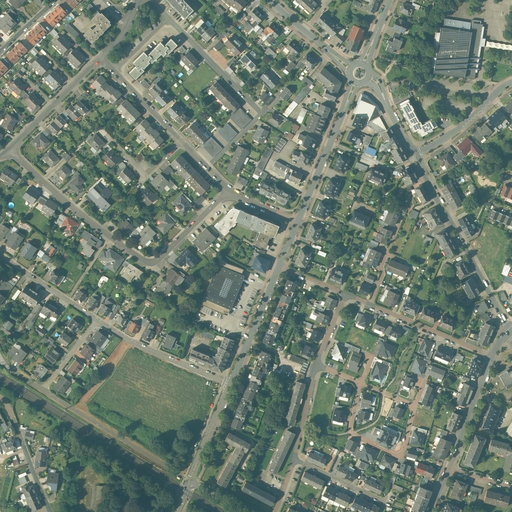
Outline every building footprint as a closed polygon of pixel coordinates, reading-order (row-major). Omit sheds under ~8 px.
[(10,0),(9,2),(16,9),(16,8),(21,3),(21,4),(24,0),(10,0)] [(185,19),(193,10),(183,0),(180,0),(173,7),(185,19)] [(246,3),(243,0),(235,0),(232,5),(239,11),(246,3)] [(312,0),(305,8),(310,13),(313,10),(317,5),(318,5),(312,0)] [(98,12),(89,3),(86,7),(95,16),(98,12)] [(411,6),(405,3),(404,4),(403,4),(401,8),(399,8),(399,10),(400,11),(399,12),(404,14),(403,14),(407,16),(409,11),(411,12),(413,8),(411,7),(412,6),(411,6)] [(377,7),(369,4),(366,10),(374,13),(377,7)] [(66,13),(59,6),(58,7),(57,6),(54,9),(55,10),(52,12),(59,20),(66,13)] [(225,12),(218,6),(214,10),(221,16),(225,12)] [(16,14),(11,8),(6,13),(8,14),(12,18),(16,14)] [(255,9),(246,18),(249,21),(252,18),(253,19),(259,13),(255,9)] [(52,12),(49,15),(49,14),(46,17),(47,17),(45,19),(53,26),(59,20),(52,12)] [(98,27),(93,31),(90,28),(83,35),(92,43),(111,24),(99,12),(98,12),(95,16),(91,20),(98,27)] [(264,17),(259,13),(253,19),(255,21),(252,24),(255,26),(264,17)] [(12,18),(8,14),(2,19),(10,28),(16,22),(12,18)] [(323,16),(322,14),(316,21),(322,27),(328,21),(326,18),(326,17),(324,15),(323,16)] [(198,16),(192,22),(195,26),(201,19),(198,16)] [(483,24),(444,18),(443,28),(440,27),(440,30),(440,32),(435,32),(430,67),(434,68),(434,70),(433,73),(474,79),(475,70),(477,59),(479,48),(481,34),(483,24)] [(10,28),(2,19),(0,20),(0,28),(0,29),(5,33),(10,28)] [(209,28),(201,19),(195,26),(197,28),(196,30),(201,36),(209,28)] [(328,21),(322,27),(332,37),(336,32),(339,29),(340,27),(330,19),(328,21)] [(404,21),(399,19),(399,20),(396,19),(392,28),(402,32),(406,23),(403,22),(404,21)] [(271,23),(266,30),(263,33),(266,36),(269,33),(270,34),(276,28),(271,23)] [(47,32),(39,24),(38,25),(38,24),(35,27),(36,28),(33,30),(40,38),(47,32)] [(79,35),(69,24),(64,28),(75,39),(79,35)] [(364,30),(353,25),(348,38),(349,39),(359,43),(364,30)] [(345,30),(340,27),(339,29),(336,32),(340,35),(342,36),(345,30)] [(209,28),(201,36),(207,41),(215,33),(209,28)] [(271,36),(267,41),(271,45),(273,43),(272,42),(281,32),(276,28),(270,34),(272,36),(271,36)] [(40,38),(33,30),(30,33),(29,32),(26,35),(27,36),(26,37),(33,45),(40,38)] [(217,38),(220,40),(221,39),(225,42),(228,39),(227,37),(229,34),(224,30),(217,38)] [(340,35),(336,32),(332,37),(338,42),(342,37),(340,35)] [(57,34),(51,41),(53,43),(60,37),(57,34)] [(53,43),(53,44),(58,48),(66,40),(61,35),(60,37),(53,43)] [(242,49),(235,42),(236,41),(232,36),(229,39),(230,40),(225,45),(229,48),(236,55),(242,49)] [(394,38),(392,42),(388,40),(387,43),(388,44),(386,50),(392,53),(394,49),(398,51),(402,41),(398,40),(394,38)] [(163,48),(166,50),(168,53),(177,45),(171,39),(165,45),(166,46),(165,47),(163,48)] [(359,43),(349,39),(345,48),(351,51),(350,51),(355,53),(357,48),(356,48),(359,43)] [(71,45),(66,40),(58,48),(63,53),(69,46),(71,45)] [(220,41),(213,47),(217,51),(223,45),(220,41)] [(291,41),(285,48),(290,52),(296,45),(291,41)] [(511,44),(487,41),(486,47),(511,50),(511,44)] [(27,50),(20,42),(19,43),(18,43),(15,45),(16,46),(13,49),(20,57),(27,50)] [(163,48),(165,47),(161,42),(148,55),(149,56),(148,56),(147,58),(149,60),(152,63),(161,54),(163,56),(166,53),(165,51),(166,50),(163,48)] [(296,45),(290,52),(291,53),(288,57),(291,60),(301,49),(296,45)] [(69,46),(63,53),(65,55),(71,49),(69,46)] [(34,56),(39,51),(34,47),(30,51),(34,56)] [(279,54),(270,47),(266,51),(275,59),(279,54)] [(20,57),(13,49),(10,51),(9,51),(7,53),(7,54),(6,55),(14,63),(20,57)] [(71,49),(65,55),(67,57),(73,51),(71,49)] [(67,57),(72,62),(80,54),(75,49),(73,51),(67,57)] [(147,58),(148,56),(144,52),(133,63),(138,67),(137,68),(136,67),(129,73),(135,79),(144,71),(141,68),(142,67),(144,68),(150,63),(148,61),(149,60),(147,58)] [(184,56),(181,59),(185,64),(193,57),(188,52),(184,56)] [(254,59),(249,53),(248,54),(247,53),(240,60),(243,63),(243,62),(244,62),(245,64),(247,65),(248,65),(249,66),(251,68),(253,66),(253,67),(257,63),(253,60),(253,59),(254,59)] [(80,54),(72,62),(76,67),(77,66),(83,60),(85,58),(80,54)] [(311,58),(307,54),(301,61),(304,63),(306,65),(311,58)] [(35,55),(29,61),(32,64),(38,58),(35,55)] [(32,64),(32,65),(37,70),(45,61),(40,56),(38,58),(32,64)] [(193,57),(185,64),(191,69),(198,62),(193,57)] [(317,62),(311,58),(306,65),(308,66),(311,69),(317,62)] [(83,60),(77,66),(79,69),(85,62),(83,60)] [(45,61),(37,70),(41,74),(42,74),(48,68),(50,66),(45,61)] [(295,65),(292,62),(286,69),(289,72),(295,65)] [(234,70),(230,66),(228,67),(229,67),(226,70),(230,74),(234,70)] [(48,68),(42,74),(44,76),(50,70),(48,68)] [(324,84),(332,75),(323,68),(315,77),(324,84)] [(50,70),(44,76),(46,78),(52,72),(50,70)] [(59,75),(54,70),(52,72),(46,78),(46,79),(50,83),(59,75)] [(279,82),(267,70),(260,77),(272,89),(279,82)] [(59,75),(50,83),(55,88),(59,84),(64,80),(59,75)] [(332,75),(324,84),(326,86),(326,88),(326,89),(329,90),(331,87),(334,89),(333,92),(337,93),(341,83),(332,75)] [(105,81),(100,76),(99,77),(95,81),(92,83),(97,89),(104,82),(105,81)] [(159,76),(153,82),(155,84),(157,83),(161,78),(159,76)] [(17,77),(9,86),(13,91),(21,83),(19,81),(19,79),(17,77)] [(150,85),(144,79),(140,83),(145,89),(150,85)] [(308,79),(304,83),(306,85),(309,87),(313,83),(308,79)] [(213,93),(220,85),(216,81),(209,89),(213,93)] [(97,89),(96,90),(101,95),(102,94),(109,87),(104,82),(97,89)] [(21,83),(13,91),(18,95),(23,90),(27,87),(25,85),(23,85),(21,83)] [(164,91),(157,83),(155,84),(148,92),(155,99),(163,91),(164,91)] [(59,84),(55,88),(53,90),(56,93),(62,86),(59,84)] [(217,97),(224,90),(220,85),(213,93),(217,97)] [(306,85),(293,100),(298,103),(310,88),(309,87),(306,85)] [(115,91),(110,86),(109,87),(102,94),(107,99),(115,91)] [(292,92),(286,87),(279,95),(286,100),(292,92)] [(334,89),(331,87),(329,90),(326,89),(323,96),(330,99),(330,100),(334,101),(334,100),(335,100),(336,98),(335,98),(336,96),(337,96),(338,94),(337,94),(337,93),(333,92),(334,89)] [(115,91),(108,98),(113,103),(116,101),(120,96),(121,95),(116,90),(115,91)] [(221,101),(228,94),(224,90),(217,97),(221,101)] [(170,99),(163,91),(155,99),(163,106),(170,99)] [(24,101),(28,106),(36,98),(34,96),(34,94),(32,92),(29,96),(24,101)] [(270,97),(264,92),(260,98),(265,103),(270,97)] [(228,94),(221,101),(227,107),(234,100),(228,94)] [(357,106),(379,114),(377,112),(379,111),(376,106),(367,97),(361,95),(357,106)] [(271,96),(264,103),(267,106),(274,98),(271,96)] [(36,98),(28,106),(33,110),(38,105),(42,102),(40,100),(38,100),(36,98)] [(119,106),(118,107),(122,112),(130,105),(125,100),(124,101),(119,106)] [(234,100),(227,107),(232,113),(238,107),(240,106),(234,100)] [(81,103),(79,101),(75,105),(76,106),(75,107),(81,113),(82,115),(88,109),(81,103)] [(294,101),(283,114),(287,117),(298,104),(294,101)] [(410,105),(408,101),(400,106),(413,132),(417,130),(418,133),(419,133),(420,135),(432,129),(434,128),(432,125),(430,121),(422,125),(420,121),(419,122),(413,110),(414,110),(411,105),(410,105)] [(182,111),(175,103),(167,111),(174,118),(182,111)] [(330,108),(321,104),(316,115),(326,118),(330,108)] [(38,105),(33,110),(31,112),(34,114),(40,108),(38,105)] [(74,108),(71,105),(66,110),(66,111),(69,114),(70,115),(74,120),(81,113),(75,107),(74,107),(74,108)] [(130,105),(122,112),(127,117),(135,110),(130,105)] [(379,114),(357,106),(354,113),(356,114),(365,118),(366,118),(369,120),(379,127),(385,130),(386,130),(379,116),(379,114)] [(232,113),(229,116),(232,119),(236,114),(241,110),(238,107),(232,113)] [(302,108),(296,121),(301,123),(307,110),(302,108)] [(135,110),(127,117),(132,122),(133,121),(139,116),(140,115),(135,110)] [(249,118),(241,110),(236,114),(244,123),(249,118)] [(182,111),(174,118),(181,126),(189,118),(182,111)] [(500,111),(496,115),(495,113),(490,116),(501,128),(509,120),(507,118),(504,115),(500,111)] [(277,116),(273,113),(268,120),(273,124),(274,125),(275,126),(277,126),(281,119),(277,116)] [(18,120),(7,114),(4,120),(13,125),(15,122),(17,122),(18,120)] [(244,123),(236,114),(232,119),(242,129),(246,125),(244,123)] [(316,115),(315,114),(313,117),(312,116),(306,128),(309,129),(309,130),(319,134),(326,118),(316,115)] [(365,118),(356,114),(352,125),(362,130),(363,126),(365,123),(366,118),(365,118)] [(59,115),(53,121),(60,128),(63,125),(63,124),(66,121),(64,120),(59,115)] [(139,125),(136,127),(141,133),(148,126),(149,125),(144,119),(143,121),(139,125)] [(13,125),(4,120),(1,125),(11,131),(12,130),(12,127),(13,125)] [(379,127),(369,120),(367,124),(366,125),(367,126),(376,132),(377,130),(379,127)] [(60,128),(53,121),(47,127),(52,132),(54,133),(57,130),(57,131),(60,128)] [(193,123),(185,130),(190,135),(198,128),(193,123)] [(237,134),(227,123),(222,128),(232,138),(237,134)] [(485,124),(481,128),(479,127),(472,133),(480,142),(481,141),(480,141),(484,137),(485,138),(492,132),(490,130),(485,124)] [(141,133),(140,134),(145,139),(146,138),(153,131),(148,126),(141,133)] [(267,131),(259,127),(253,139),(262,143),(267,131)] [(380,133),(384,140),(388,138),(395,135),(390,127),(386,130),(385,130),(380,133)] [(198,128),(190,135),(195,140),(203,133),(198,128)] [(232,138),(222,128),(218,132),(228,142),(232,138)] [(146,137),(146,138),(151,143),(158,136),(159,135),(154,130),(153,131),(146,137)] [(357,135),(349,132),(346,140),(354,143),(357,135)] [(50,143),(41,133),(31,142),(37,148),(41,144),(45,147),(50,143)] [(203,133),(195,140),(200,145),(201,145),(205,141),(208,138),(203,133)] [(104,143),(95,134),(88,141),(97,151),(104,143)] [(316,141),(307,135),(306,137),(299,134),(297,138),(304,141),(303,145),(312,151),(316,141)] [(395,135),(388,138),(390,142),(391,144),(397,140),(395,135)] [(151,143),(150,144),(155,149),(158,146),(162,142),(163,141),(158,136),(151,143)] [(474,145),(467,137),(457,146),(460,150),(464,155),(470,149),(478,157),(482,153),(475,145),(474,145)] [(222,149),(212,138),(207,143),(217,153),(222,149)] [(281,138),(273,150),(277,154),(286,142),(281,138)] [(397,140),(391,144),(392,146),(394,149),(400,146),(397,140)] [(217,153),(207,143),(203,147),(213,157),(217,153)] [(241,147),(238,146),(235,152),(244,156),(247,150),(241,147)] [(267,146),(256,168),(262,171),(273,150),(267,146)] [(377,150),(368,146),(365,152),(374,156),(377,150)] [(394,149),(390,151),(397,164),(407,158),(400,146),(394,149)] [(59,160),(50,150),(42,158),(51,167),(59,160)] [(310,156),(302,152),(301,153),(294,150),(291,157),(298,160),(298,161),(306,165),(310,156)] [(460,150),(456,154),(460,159),(464,155),(460,150)] [(116,157),(110,151),(103,157),(109,163),(108,164),(110,167),(115,162),(117,160),(115,158),(116,157)] [(244,156),(235,152),(233,158),(242,163),(244,156)] [(453,165),(448,154),(438,159),(441,165),(444,164),(446,168),(453,165)] [(195,171),(180,155),(171,164),(186,179),(195,171)] [(349,159),(340,155),(336,162),(347,166),(348,163),(347,163),(349,159)] [(242,163),(233,158),(230,165),(239,169),(242,163)] [(293,170),(276,161),(271,170),(289,180),(293,170)] [(347,166),(336,162),(334,169),(343,173),(345,169),(346,169),(347,166)] [(367,166),(357,162),(354,167),(365,172),(367,166)] [(71,172),(64,164),(56,172),(64,180),(71,172)] [(239,169),(230,165),(227,171),(236,175),(239,169)] [(168,166),(162,172),(166,176),(173,170),(168,166)] [(403,170),(401,171),(398,172),(397,175),(400,176),(401,176),(403,175),(404,177),(402,178),(414,172),(413,169),(413,168),(411,166),(408,167),(405,167),(406,169),(403,170)] [(135,177),(126,167),(123,171),(118,175),(119,175),(119,174),(128,183),(127,184),(135,177)] [(17,175),(6,168),(0,177),(10,185),(13,181),(16,176),(17,175)] [(262,171),(256,168),(254,173),(264,179),(267,174),(262,171)] [(380,172),(377,171),(371,168),(367,178),(369,179),(368,181),(379,185),(380,184),(382,185),(386,175),(380,172)] [(302,174),(293,170),(289,180),(298,184),(302,174)] [(200,176),(195,171),(186,179),(191,184),(200,176)] [(414,172),(402,178),(406,185),(412,182),(414,181),(418,179),(414,172)] [(168,182),(160,174),(151,183),(157,188),(156,189),(157,189),(159,187),(162,191),(165,187),(166,185),(170,189),(172,187),(168,182)] [(444,177),(442,178),(442,177),(440,178),(440,179),(436,181),(440,187),(450,182),(451,181),(455,179),(454,176),(453,175),(449,177),(450,179),(447,181),(444,177)] [(21,180),(16,176),(13,181),(18,185),(21,180)] [(83,188),(79,184),(83,180),(78,176),(74,180),(69,185),(78,194),(83,188)] [(200,176),(191,184),(196,190),(205,181),(200,176)] [(339,183),(330,179),(327,186),(337,190),(338,187),(337,187),(339,183)] [(205,181),(196,190),(201,195),(210,186),(205,181)] [(274,188),(263,182),(258,191),(269,198),(270,196),(274,188)] [(450,182),(440,187),(444,195),(454,190),(450,182)] [(103,191),(97,185),(90,192),(94,196),(91,199),(96,204),(97,204),(102,209),(105,206),(106,207),(109,204),(104,199),(105,197),(107,198),(111,194),(108,191),(109,190),(106,188),(103,191)] [(422,185),(414,189),(416,192),(414,193),(416,197),(418,196),(425,192),(422,185)] [(511,188),(505,185),(501,195),(507,197),(511,188)] [(337,190),(327,186),(324,192),(333,196),(335,192),(336,193),(337,190)] [(39,193),(29,187),(22,197),(32,204),(39,193)] [(290,194),(275,187),(274,188),(270,196),(285,204),(290,194)] [(153,195),(146,188),(138,195),(148,206),(156,198),(153,195)] [(454,190),(444,195),(452,210),(462,204),(454,190)] [(90,192),(85,196),(89,201),(91,199),(94,196),(90,192)] [(425,192),(418,196),(419,198),(417,199),(418,202),(420,200),(422,204),(429,200),(425,192)] [(185,199),(181,195),(173,203),(180,210),(179,212),(182,215),(190,207),(188,205),(189,204),(185,199)] [(46,201),(41,197),(38,203),(43,206),(46,201)] [(58,206),(47,199),(46,201),(43,206),(41,209),(51,216),(58,206)] [(330,205),(320,201),(319,204),(318,204),(317,208),(328,212),(329,209),(328,208),(330,205)] [(236,220),(240,210),(233,207),(214,226),(223,235),(223,234),(222,233),(235,221),(234,221),(236,220)] [(328,212),(317,208),(315,211),(316,212),(314,215),(324,219),(325,215),(326,216),(328,212)] [(433,208),(423,213),(428,221),(438,216),(433,208)] [(250,226),(255,215),(252,214),(240,209),(240,210),(236,220),(250,226)] [(399,213),(389,210),(387,216),(396,220),(399,213)] [(418,213),(412,210),(409,216),(415,219),(418,213)] [(500,213),(493,210),(492,211),(490,217),(497,220),(500,213)] [(369,217),(353,211),(348,222),(364,229),(369,217)] [(506,215),(500,213),(497,220),(503,223),(506,215)] [(67,218),(61,214),(58,220),(63,223),(67,218)] [(169,218),(165,215),(163,217),(163,218),(161,219),(164,221),(158,227),(164,233),(174,224),(169,218)] [(255,215),(250,226),(261,230),(255,245),(265,249),(276,223),(266,219),(265,220),(257,217),(257,216),(255,215)] [(511,219),(511,217),(506,215),(503,223),(509,225),(511,219)] [(396,220),(387,216),(384,222),(388,224),(394,226),(396,220)] [(438,216),(428,221),(432,229),(442,224),(438,216)] [(470,224),(465,216),(457,220),(462,229),(470,224)] [(78,224),(67,218),(63,223),(62,225),(66,228),(64,230),(71,235),(78,224)] [(125,218),(123,220),(122,220),(121,221),(122,221),(117,226),(123,233),(125,236),(133,227),(131,224),(132,223),(128,218),(127,220),(125,218)] [(318,225),(314,223),(314,225),(311,224),(308,231),(319,235),(320,231),(319,231),(321,228),(317,226),(318,225)] [(2,224),(0,226),(0,239),(1,241),(4,236),(8,230),(9,229),(2,224)] [(473,229),(470,224),(462,229),(467,238),(475,233),(473,229)] [(154,232),(147,225),(140,233),(138,231),(134,236),(134,235),(132,237),(135,240),(139,237),(140,238),(138,240),(143,245),(147,241),(145,239),(147,238),(150,241),(153,238),(151,236),(154,232)] [(206,228),(193,242),(201,251),(215,237),(206,228)] [(386,229),(382,228),(380,234),(387,237),(389,238),(391,231),(386,229)] [(453,243),(445,229),(436,234),(438,237),(437,238),(442,248),(453,243)] [(84,246),(90,247),(92,245),(94,246),(94,245),(97,240),(96,239),(93,237),(90,235),(90,234),(84,230),(80,236),(83,238),(84,237),(85,238),(83,242),(84,246)] [(319,235),(308,231),(305,238),(308,239),(308,241),(311,242),(311,240),(315,242),(316,238),(317,239),(319,235)] [(23,237),(14,232),(13,234),(9,239),(11,240),(9,243),(11,244),(10,246),(15,249),(23,237)] [(387,237),(380,234),(378,233),(375,239),(384,243),(387,237)] [(102,243),(97,240),(94,245),(98,248),(102,243)] [(36,248),(28,243),(21,254),(27,258),(30,254),(31,255),(36,248)] [(458,254),(453,243),(442,248),(448,258),(449,257),(450,258),(458,254)] [(90,247),(84,246),(83,247),(84,248),(82,252),(89,257),(94,250),(90,247)] [(51,251),(48,249),(48,248),(47,248),(43,255),(45,257),(43,259),(44,260),(46,262),(48,262),(52,256),(56,249),(53,247),(51,251)] [(192,255),(186,248),(183,251),(184,252),(178,257),(184,263),(187,260),(192,266),(197,261),(192,256),(192,255)] [(307,249),(304,248),(304,250),(301,249),(298,256),(308,260),(310,256),(309,256),(311,253),(307,251),(307,249)] [(381,253),(371,249),(369,255),(378,259),(381,253)] [(104,250),(99,258),(104,261),(105,259),(104,259),(108,253),(104,250)] [(123,259),(110,250),(108,253),(104,259),(105,259),(109,262),(109,261),(111,263),(108,267),(115,271),(123,259)] [(378,259),(369,255),(366,262),(372,264),(375,266),(378,259)] [(308,260),(298,256),(295,263),(298,264),(297,265),(300,267),(301,265),(305,267),(306,263),(307,264),(308,260)] [(184,263),(178,257),(176,260),(182,266),(184,263)] [(260,258),(257,257),(253,267),(263,271),(267,261),(260,258)] [(55,262),(52,260),(45,271),(47,273),(47,272),(50,268),(53,270),(55,271),(58,266),(55,263),(55,262)] [(244,276),(241,275),(243,270),(219,260),(203,298),(230,310),(244,276)] [(396,263),(390,260),(388,264),(386,269),(392,272),(396,263)] [(462,260),(456,263),(456,264),(455,264),(455,265),(454,266),(455,266),(455,267),(454,267),(456,271),(454,271),(455,272),(465,267),(462,260)] [(402,265),(396,263),(392,272),(398,274),(402,265)] [(508,275),(511,265),(506,263),(502,273),(508,275)] [(133,267),(129,264),(127,268),(122,276),(130,282),(135,274),(140,277),(143,273),(137,269),(137,268),(133,266),(133,267)] [(451,266),(444,264),(442,269),(448,272),(451,266)] [(408,268),(402,265),(398,274),(405,277),(406,274),(406,273),(408,268)] [(367,271),(355,266),(351,276),(357,278),(359,274),(363,276),(364,273),(366,274),(367,271)] [(465,267),(455,272),(456,274),(457,273),(460,278),(469,273),(465,267)] [(336,270),(332,268),(328,278),(335,281),(339,271),(337,269),(336,270)] [(178,274),(172,269),(164,281),(172,286),(173,286),(172,286),(180,275),(178,274)] [(55,271),(53,270),(50,274),(53,276),(50,280),(58,286),(60,282),(58,281),(62,276),(55,271)] [(339,271),(335,281),(342,284),(346,274),(341,272),(342,272),(339,271)] [(480,293),(471,278),(462,283),(464,286),(463,287),(467,295),(468,295),(470,298),(480,293)] [(297,283),(287,279),(285,285),(286,285),(282,294),(286,296),(287,295),(291,296),(297,283)] [(7,283),(3,280),(0,284),(0,304),(13,287),(7,283)] [(172,286),(164,281),(159,288),(158,288),(155,292),(164,298),(167,295),(166,294),(168,291),(169,292),(172,286)] [(365,285),(362,283),(360,287),(361,288),(359,292),(367,295),(371,287),(368,286),(369,284),(366,283),(365,285)] [(34,291),(26,286),(19,295),(27,301),(33,291),(34,291)] [(142,298),(126,289),(125,292),(132,296),(131,297),(137,300),(135,303),(138,305),(142,298)] [(391,292),(389,291),(385,289),(383,295),(386,297),(396,301),(398,295),(391,292)] [(18,290),(12,298),(15,300),(21,292),(18,290)] [(86,294),(79,290),(75,297),(76,297),(75,298),(78,299),(82,301),(85,296),(86,294)] [(154,294),(148,290),(145,295),(151,299),(154,294)] [(34,291),(33,291),(27,301),(33,305),(40,295),(34,291)] [(507,299),(503,291),(498,294),(502,302),(503,301),(504,301),(507,299)] [(286,296),(282,294),(277,306),(281,308),(282,306),(286,308),(291,296),(287,295),(286,296)] [(407,296),(405,300),(401,309),(408,313),(413,302),(409,300),(410,297),(407,296)] [(96,299),(92,297),(87,304),(88,305),(90,307),(90,306),(94,309),(99,301),(100,299),(97,297),(96,299)] [(336,300),(327,297),(325,302),(324,305),(332,309),(336,300)] [(396,301),(386,297),(383,303),(393,307),(396,301)] [(483,300),(475,305),(476,308),(473,309),(475,312),(478,311),(479,314),(484,311),(488,309),(483,300)] [(53,306),(46,302),(44,305),(43,305),(42,306),(43,309),(45,311),(43,314),(46,316),(51,310),(53,306)] [(105,305),(104,305),(100,310),(99,312),(102,314),(106,316),(111,309),(114,304),(111,302),(109,305),(106,303),(105,305)] [(419,306),(413,304),(414,302),(413,302),(408,313),(415,315),(419,306)] [(38,303),(32,311),(34,313),(40,305),(38,303)] [(34,313),(29,320),(34,323),(35,321),(34,320),(43,309),(42,306),(40,305),(34,313)] [(60,310),(53,306),(51,310),(46,316),(49,318),(51,315),(54,317),(52,317),(50,321),(53,323),(59,314),(58,313),(60,310)] [(281,308),(277,306),(273,315),(278,317),(277,319),(281,320),(286,308),(282,306),(281,308)] [(429,310),(424,308),(420,317),(426,320),(431,309),(430,309),(429,310)] [(438,314),(432,311),(432,310),(431,309),(426,320),(434,323),(438,314)] [(487,313),(485,314),(484,311),(479,314),(478,314),(481,320),(483,319),(484,321),(486,321),(490,319),(487,313)] [(323,313),(320,312),(318,315),(317,315),(319,316),(317,321),(326,325),(328,319),(327,319),(329,316),(323,313)] [(122,316),(120,315),(116,322),(121,325),(121,326),(122,327),(123,327),(123,326),(124,326),(124,325),(124,324),(127,319),(125,318),(126,315),(123,313),(122,316)] [(371,317),(363,313),(362,316),(359,322),(359,324),(366,328),(371,317)] [(278,317),(273,315),(268,327),(273,329),(272,331),(276,332),(281,320),(277,319),(278,317)] [(449,318),(442,315),(438,325),(445,328),(449,318)] [(1,328),(9,335),(12,331),(9,329),(12,325),(11,325),(14,322),(9,318),(4,325),(1,328)] [(456,321),(449,318),(445,328),(452,331),(456,321)] [(26,319),(25,321),(24,320),(20,326),(23,327),(25,324),(25,325),(29,320),(26,319)] [(81,326),(72,319),(70,322),(71,322),(68,326),(76,332),(81,326)] [(386,323),(377,319),(375,324),(374,324),(374,326),(374,327),(374,328),(383,331),(385,325),(386,323)] [(34,323),(29,320),(25,325),(30,328),(34,323)] [(138,323),(135,321),(134,323),(132,322),(128,329),(133,332),(132,333),(135,335),(136,333),(140,326),(139,325),(138,325),(138,323)] [(495,327),(485,323),(483,328),(481,328),(480,332),(491,336),(495,327)] [(402,330),(393,326),(392,327),(389,334),(398,338),(398,337),(399,337),(400,337),(400,335),(400,334),(402,330)] [(42,330),(38,327),(35,331),(42,336),(47,329),(44,327),(42,330)] [(273,329),(268,327),(262,342),(271,345),(276,332),(272,331),(273,329)] [(151,330),(146,328),(142,337),(150,341),(154,332),(151,330)] [(322,333),(313,329),(311,333),(309,337),(318,341),(322,333)] [(215,335),(201,330),(200,335),(213,340),(215,335)] [(98,331),(91,340),(96,344),(100,346),(106,338),(98,331)] [(476,334),(469,332),(467,337),(473,340),(474,338),(475,335),(476,334)] [(491,336),(480,332),(478,336),(479,337),(478,339),(477,342),(480,343),(480,344),(481,344),(484,345),(487,346),(491,336)] [(67,337),(62,333),(58,339),(66,346),(68,343),(71,339),(68,336),(67,337)] [(175,338),(167,334),(163,342),(162,344),(163,345),(163,344),(176,350),(178,345),(180,346),(176,344),(177,341),(174,340),(175,338)] [(234,341),(224,337),(219,347),(230,351),(234,341)] [(427,356),(428,356),(431,351),(434,342),(424,339),(419,352),(427,356)] [(397,347),(383,341),(382,345),(378,353),(388,357),(389,356),(393,358),(397,347)] [(346,342),(345,346),(349,348),(347,351),(350,352),(351,350),(353,345),(346,342)] [(332,355),(343,360),(347,351),(349,348),(345,346),(337,343),(332,355)] [(315,349),(305,344),(303,348),(305,349),(303,353),(304,353),(309,355),(311,356),(315,349)] [(92,349),(87,345),(85,347),(84,347),(83,349),(84,349),(81,353),(87,358),(90,354),(91,355),(94,351),(92,349)] [(446,348),(439,345),(435,355),(442,358),(446,348)] [(22,353),(13,346),(8,354),(13,357),(12,358),(19,363),(24,357),(27,353),(26,353),(23,351),(22,353)] [(60,354),(51,348),(52,347),(51,347),(44,356),(48,359),(49,358),(54,362),(60,354)] [(230,351),(219,347),(215,357),(226,361),(230,351)] [(446,348),(442,358),(449,361),(452,354),(453,351),(446,348)] [(209,356),(192,349),(188,359),(205,366),(209,357),(209,356)] [(262,351),(257,363),(265,366),(270,354),(262,351)] [(358,353),(353,351),(349,363),(351,363),(348,369),(357,373),(360,366),(357,365),(362,354),(358,353)] [(304,360),(286,352),(284,357),(302,365),(304,360)] [(215,357),(213,356),(212,358),(209,357),(205,366),(221,372),(226,361),(215,357)] [(423,361),(416,358),(411,370),(421,374),(424,366),(426,362),(423,361)] [(86,365),(79,359),(77,361),(83,366),(82,366),(84,367),(86,365)] [(470,367),(480,371),(483,363),(480,362),(480,361),(477,360),(473,359),(470,367)] [(75,360),(69,369),(76,375),(82,366),(83,366),(77,361),(75,360)] [(302,365),(299,373),(304,375),(309,362),(304,360),(302,365)] [(382,380),(387,366),(376,361),(370,375),(382,380)] [(257,363),(252,375),(260,378),(265,366),(257,363)] [(48,370),(41,365),(33,375),(33,374),(32,375),(36,378),(37,377),(40,379),(43,376),(48,370)] [(445,370),(432,365),(429,374),(442,379),(445,370)] [(480,371),(470,367),(467,374),(470,376),(474,377),(477,378),(480,371)] [(511,370),(511,371),(510,369),(499,375),(507,388),(502,391),(505,395),(502,397),(503,400),(506,401),(507,399),(509,398),(511,395),(511,370)] [(75,381),(68,375),(65,378),(71,382),(72,384),(75,381)] [(252,375),(247,387),(255,391),(260,378),(252,375)] [(63,376),(55,387),(62,393),(71,382),(65,378),(63,376)] [(409,378),(406,376),(403,385),(410,388),(414,379),(409,378)] [(305,383),(296,381),(290,402),(299,405),(305,383)] [(469,385),(464,383),(461,389),(460,389),(458,393),(469,397),(473,387),(469,386),(469,385)] [(351,387),(342,385),(341,388),(339,395),(340,395),(349,397),(351,387)] [(433,396),(436,388),(431,386),(428,385),(425,394),(433,396)] [(498,388),(491,385),(486,396),(504,403),(508,410),(511,407),(511,401),(509,398),(507,399),(506,401),(503,400),(502,397),(505,395),(502,391),(502,390),(498,388)] [(247,387),(242,400),(250,403),(255,391),(247,387)] [(458,393),(457,392),(456,396),(458,397),(456,401),(458,402),(457,404),(461,405),(465,407),(469,397),(458,393)] [(373,396),(363,394),(361,402),(371,405),(373,396)] [(430,406),(433,396),(425,394),(422,403),(424,404),(430,406)] [(242,400),(236,412),(245,416),(250,403),(242,400)] [(299,405),(290,402),(284,423),(293,426),(299,405)] [(485,416),(495,420),(498,414),(497,414),(499,408),(500,408),(490,404),(488,410),(487,410),(486,412),(487,413),(485,416)] [(392,414),(400,418),(404,409),(396,405),(394,409),(392,414)] [(341,409),(336,408),(335,409),(333,419),(344,421),(346,410),(341,409)] [(369,413),(361,411),(359,410),(358,417),(368,419),(369,413)] [(236,412),(231,426),(239,429),(245,416),(236,412)] [(453,412),(446,428),(455,432),(462,416),(453,412)] [(495,420),(485,416),(484,419),(483,421),(483,422),(481,428),(491,432),(490,431),(492,425),(493,426),(495,420)] [(375,427),(372,434),(375,436),(377,431),(380,432),(381,430),(375,427)] [(390,431),(382,428),(381,430),(380,432),(377,439),(384,442),(390,431)] [(283,439),(272,461),(271,463),(268,470),(276,474),(295,434),(287,430),(284,436),(283,436),(282,439),(283,439)] [(394,433),(390,431),(384,442),(392,446),(395,439),(397,435),(394,433)] [(413,431),(409,443),(420,446),(424,434),(413,431)] [(235,446),(239,438),(228,432),(224,440),(235,446)] [(486,438),(475,434),(468,451),(479,455),(481,450),(480,450),(483,443),(484,443),(486,438)] [(239,438),(235,446),(236,447),(244,451),(246,452),(250,444),(239,438)] [(444,439),(440,438),(437,447),(448,451),(451,442),(444,439)] [(356,443),(349,439),(345,448),(353,451),(355,446),(356,443)] [(497,452),(500,442),(491,439),(488,450),(497,452)] [(7,442),(1,444),(3,450),(5,449),(6,452),(17,448),(16,444),(14,445),(13,440),(7,442)] [(500,442),(497,452),(506,455),(506,453),(508,446),(509,444),(500,442)] [(366,447),(364,446),(361,452),(359,457),(361,457),(368,460),(369,457),(373,459),(377,452),(366,447)] [(244,451),(236,447),(230,458),(238,463),(244,451)] [(448,451),(437,447),(435,451),(434,454),(433,455),(439,457),(444,459),(448,451)] [(409,448),(407,456),(416,458),(418,451),(409,448)] [(43,452),(39,451),(39,454),(38,454),(37,458),(36,457),(35,459),(37,460),(36,463),(44,464),(44,463),(45,455),(43,454),(43,452)] [(479,455),(468,451),(463,463),(474,467),(479,455)] [(313,454),(309,452),(306,459),(314,463),(317,456),(313,454)] [(16,455),(11,457),(8,467),(14,466),(19,464),(16,455)] [(381,464),(392,468),(395,462),(396,460),(384,455),(381,464)] [(322,458),(317,456),(314,463),(322,467),(325,460),(322,458)] [(238,463),(230,458),(223,470),(231,474),(238,463)] [(366,464),(361,461),(358,467),(363,469),(366,464)] [(408,464),(402,462),(400,468),(399,471),(405,473),(408,464)] [(426,465),(418,462),(415,471),(418,472),(422,474),(426,465)] [(408,464),(405,473),(411,475),(414,466),(408,464)] [(428,466),(426,465),(422,474),(425,475),(428,476),(432,468),(428,466)] [(343,467),(339,466),(336,473),(344,477),(348,470),(343,467)] [(434,469),(432,468),(428,476),(425,475),(424,478),(430,480),(434,469)] [(231,474),(223,470),(217,482),(225,486),(231,474)] [(352,472),(348,470),(344,477),(352,481),(356,473),(352,472)] [(58,473),(48,472),(47,481),(49,482),(48,486),(50,490),(56,491),(58,473)] [(324,481),(304,472),(301,479),(320,488),(324,481)] [(24,476),(18,479),(21,485),(27,482),(24,476)] [(421,477),(418,486),(420,486),(424,488),(428,480),(421,477)] [(369,480),(366,478),(363,486),(371,490),(375,482),(369,480)] [(467,484),(456,480),(450,495),(460,500),(467,484)] [(256,497),(260,490),(254,486),(252,485),(246,482),(242,489),(256,497)] [(379,484),(375,482),(371,490),(379,494),(383,486),(379,484)] [(29,487),(28,484),(21,487),(24,493),(23,494),(25,498),(36,493),(33,485),(29,487)] [(104,511),(107,486),(97,486),(94,511),(104,511)] [(330,488),(327,486),(323,495),(329,498),(333,489),(330,487),(330,488)] [(424,488),(420,486),(417,494),(429,498),(431,491),(424,488)] [(482,489),(473,487),(471,492),(471,493),(472,493),(477,495),(477,494),(480,495),(482,489)] [(334,500),(338,492),(335,490),(333,489),(329,498),(334,500)] [(260,490),(256,497),(271,505),(275,497),(269,494),(266,492),(266,493),(260,490)] [(509,496),(487,490),(484,501),(506,507),(509,496)] [(338,492),(334,500),(340,503),(344,494),(341,493),(338,492)] [(25,498),(22,499),(24,502),(27,501),(28,504),(39,499),(36,493),(25,498)] [(472,493),(467,509),(473,511),(477,495),(472,493)] [(344,494),(340,503),(346,506),(347,503),(350,497),(346,496),(347,495),(344,494)] [(429,498),(417,494),(414,501),(426,505),(429,498)] [(359,498),(356,497),(352,505),(353,506),(357,508),(362,499),(359,498)] [(39,499),(28,504),(32,511),(42,507),(39,499)] [(364,500),(362,499),(357,508),(363,511),(367,502),(364,501),(364,500)] [(423,511),(426,505),(414,501),(411,507),(422,511),(423,511)] [(370,504),(367,502),(363,511),(365,511),(369,511),(373,504),(371,503),(370,504)] [(444,511),(447,511),(455,511),(456,511),(458,507),(447,503),(444,511)]
